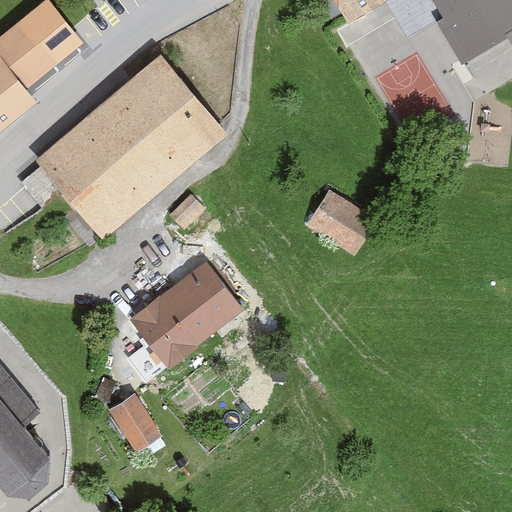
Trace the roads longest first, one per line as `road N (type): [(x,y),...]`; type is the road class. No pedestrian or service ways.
road 1 (unclassified): [(0,152),(128,44),(197,0)]
road 2 (unknown): [(256,0),(226,145)]
